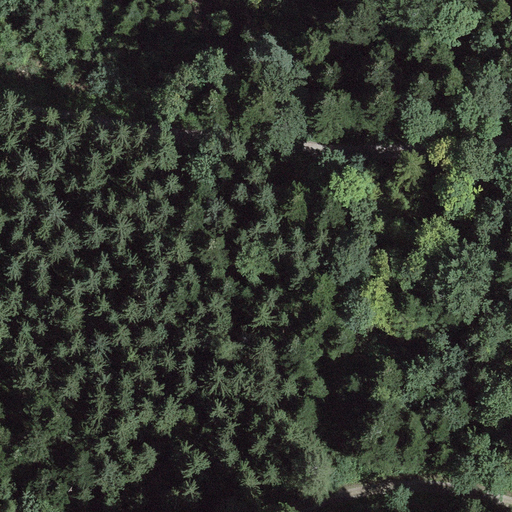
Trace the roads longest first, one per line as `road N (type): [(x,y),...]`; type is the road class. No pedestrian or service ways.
road 1 (track): [(511,141),(358,149),(257,144),(0,108)]
road 2 (track): [(297,511),(416,486),(511,504)]
